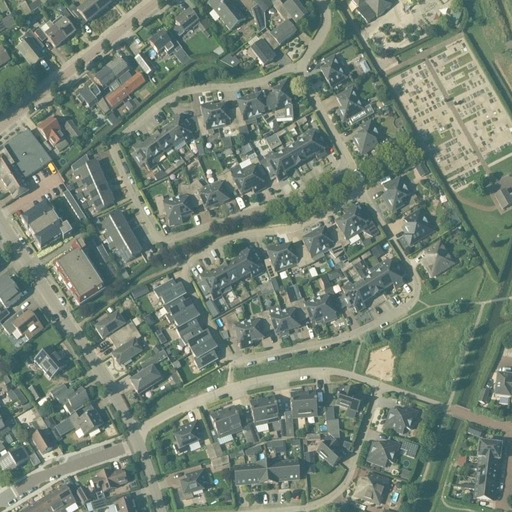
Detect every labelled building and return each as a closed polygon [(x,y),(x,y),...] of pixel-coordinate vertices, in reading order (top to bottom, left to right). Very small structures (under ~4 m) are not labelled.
[(45,0),(38,0),(28,7),(32,14),(39,9),(48,3),(45,0)] [(92,0),(89,3),(99,15),(111,5),(116,1),(115,0),(92,0)] [(229,32),(243,21),(244,20),(228,0),(214,0),(208,5),(229,32)] [(252,0),(257,7),(264,14),(272,8),(265,0),(252,0)] [(278,1),(272,6),(285,22),(290,17),(296,24),(306,16),(299,7),(300,7),(297,0),(293,0),(289,2),(290,4),(285,9),(278,1)] [(351,0),(359,9),(356,11),(368,24),(376,17),(378,19),(393,6),(387,0),(351,0)] [(26,18),(32,14),(28,7),(25,3),(20,6),(26,18)] [(87,24),(99,15),(89,3),(78,12),(73,5),(67,10),(82,28),(87,24)] [(264,14),(257,7),(251,11),(259,34),(265,30),(264,14)] [(61,17),(52,25),(65,42),(75,34),(71,29),(76,25),(65,11),(60,15),(61,17)] [(179,38),(192,27),(194,30),(198,26),(204,33),(210,28),(201,16),(196,20),(190,12),(175,24),(178,27),(174,31),(179,38)] [(10,17),(1,21),(6,31),(15,26),(10,17)] [(65,42),(52,25),(50,22),(45,26),(50,32),(45,36),(40,30),(34,34),(42,43),(46,39),(55,50),(65,42)] [(268,32),(263,36),(272,48),(277,44),(279,47),(295,34),(287,24),(272,36),(268,32)] [(44,48),(31,32),(30,31),(18,41),(23,47),(18,50),(32,68),(44,59),(39,52),(44,48)] [(158,55),(163,51),(168,57),(175,52),(176,54),(182,51),(172,39),(168,42),(162,34),(149,44),(158,55)] [(272,48),(263,36),(258,40),(256,38),(247,45),(252,51),(251,50),(247,54),(254,60),(256,58),(263,67),(273,59),(268,52),(272,48)] [(2,52),(0,53),(0,73),(3,78),(14,70),(2,52)] [(142,55),(134,61),(147,77),(155,71),(142,55)] [(239,64),(234,58),(232,60),(229,56),(221,62),(233,69),(239,64)] [(185,57),(179,62),(183,67),(189,61),(185,57)] [(321,71),(330,88),(347,79),(335,57),(323,63),(326,68),(321,71)] [(118,60),(106,69),(128,96),(145,83),(138,74),(123,86),(118,80),(128,72),(118,60)] [(112,109),(128,96),(106,69),(94,79),(103,92),(108,89),(113,95),(105,100),(112,109)] [(275,101),(270,103),(275,121),(285,120),(285,110),(292,107),(288,98),(292,96),(287,82),(278,85),(280,89),(272,92),(275,101)] [(96,105),(104,116),(109,112),(95,87),(89,92),(87,90),(79,97),(80,98),(77,100),(81,105),(84,102),(90,110),(96,105)] [(337,112),(343,123),(348,120),(352,127),(369,118),(353,89),(336,99),(342,109),(337,112)] [(261,96),(249,100),(255,119),(262,117),(268,126),(275,121),(270,103),(264,105),(261,96)] [(384,108),(391,104),(392,104),(387,96),(380,100),(384,108)] [(123,104),(130,112),(136,107),(132,102),(129,99),(123,104)] [(240,112),(234,114),(234,116),(238,129),(246,127),(256,124),(255,119),(249,100),(237,104),(239,109),(240,112)] [(207,132),(218,129),(213,105),(200,107),(204,121),(198,122),(201,138),(208,136),(207,132)] [(213,105),(218,129),(229,127),(230,131),(238,129),(234,114),(228,116),(226,107),(214,109),(213,105)] [(389,115),(388,114),(386,109),(385,109),(380,112),(384,117),(389,115)] [(177,117),(169,122),(185,145),(193,139),(189,133),(192,131),(194,134),(199,131),(196,118),(195,117),(187,123),(185,120),(181,123),(177,117)] [(65,139),(60,132),(61,131),(51,118),(37,128),(47,142),(48,140),(54,148),(55,147),(59,153),(68,146),(64,140),(65,139)] [(296,124),(298,128),(307,123),(305,119),(296,124)] [(74,140),(81,135),(70,121),(63,126),(74,140)] [(171,126),(162,133),(173,148),(182,141),(185,145),(169,122),(171,126)] [(352,139),(361,156),(378,147),(375,141),(380,139),(371,122),(360,128),(363,134),(352,139)] [(303,136),(317,160),(326,156),(322,149),(326,147),(319,135),(315,138),(312,131),(303,136)] [(51,163),(29,133),(0,151),(0,162),(4,169),(10,165),(12,167),(13,166),(14,168),(13,169),(22,182),(23,181),(24,180),(32,175),(51,163)] [(162,133),(152,140),(163,155),(173,148),(162,133)] [(305,140),(295,146),(305,162),(315,157),(317,161),(317,160),(303,136),(305,140)] [(140,143),(156,166),(157,166),(154,162),(163,155),(152,140),(143,147),(140,143)] [(46,154),(51,151),(45,143),(40,146),(46,154)] [(149,171),(156,166),(140,143),(132,149),(136,155),(133,158),(140,168),(144,166),(149,171)] [(82,152),(86,149),(82,144),(78,147),(82,152)] [(295,146),(285,152),(294,168),(305,162),(295,146)] [(273,154),(272,154),(286,178),(287,178),(284,174),(294,168),(285,152),(275,158),(273,154)] [(278,183),(286,178),(272,154),(264,159),(268,165),(263,168),(270,179),(274,177),(278,183)] [(242,172),(254,195),(265,189),(258,176),(264,173),(256,160),(250,163),(252,167),(242,172)] [(0,174),(12,167),(10,165),(4,169),(0,162),(0,174)] [(83,181),(100,173),(95,163),(85,167),(85,168),(78,171),(73,173),(75,178),(81,176),(83,181)] [(29,190),(23,181),(22,182),(13,169),(14,168),(13,166),(12,167),(0,174),(0,178),(14,200),(29,190)] [(165,178),(163,175),(161,172),(153,178),(156,182),(165,178)] [(230,174),(224,177),(231,191),(236,188),(241,196),(251,191),(253,195),(254,195),(242,172),(232,177),(230,174)] [(85,186),(87,191),(104,184),(100,173),(83,181),(78,183),(80,188),(85,186)] [(231,191),(224,177),(218,179),(220,183),(209,188),(217,207),(228,202),(225,193),(231,191)] [(392,213),(403,206),(400,201),(410,195),(400,179),(384,189),(387,194),(382,197),(392,213)] [(196,182),(189,188),(196,205),(202,203),(205,211),(217,207),(209,188),(203,190),(196,182)] [(104,184),(87,191),(82,193),(84,198),(89,196),(92,201),(109,194),(104,184)] [(180,198),(174,199),(181,224),(182,224),(180,219),(192,216),(189,207),(196,205),(189,188),(185,188),(181,188),(180,198)] [(109,194),(92,201),(86,204),(89,208),(94,206),(97,213),(107,209),(106,207),(113,204),(109,194)] [(511,205),(511,203),(509,197),(498,203),(502,210),(511,205)] [(169,227),(181,224),(174,199),(163,203),(162,198),(155,200),(160,216),(166,214),(169,227)] [(46,204),(21,221),(24,227),(27,225),(29,229),(27,231),(28,232),(31,229),(34,233),(31,235),(34,240),(34,241),(34,242),(37,240),(39,244),(37,246),(41,252),(61,239),(63,241),(72,236),(66,227),(62,230),(46,204)] [(343,214),(345,218),(357,236),(362,232),(363,234),(372,239),(378,235),(364,212),(358,215),(354,207),(343,214)] [(402,229),(412,246),(428,236),(425,231),(430,227),(420,211),(406,220),(409,225),(402,229)] [(105,228),(108,233),(124,224),(118,214),(109,219),(109,220),(102,224),(97,227),(100,231),(105,228)] [(340,232),(334,236),(343,252),(344,252),(342,249),(349,245),(347,242),(357,236),(345,218),(343,214),(345,218),(335,225),(340,232)] [(124,224),(108,233),(103,236),(105,241),(110,238),(113,243),(129,234),(124,224)] [(324,230),(313,236),(322,254),(328,251),(335,259),(343,252),(334,236),(329,239),(324,230)] [(116,248),(119,253),(135,243),(129,234),(113,243),(108,246),(111,250),(116,248)] [(306,250),(300,253),(306,267),(314,264),(314,263),(324,258),(322,254),(313,236),(302,241),(306,250)] [(135,243),(119,253),(114,255),(116,260),(121,257),(125,264),(135,259),(134,257),(141,253),(135,243)] [(85,253),(80,244),(71,250),(73,253),(52,266),(56,272),(59,270),(61,274),(58,276),(60,277),(62,276),(65,279),(62,281),(69,292),(72,290),(74,294),(71,296),(73,297),(75,296),(78,300),(75,301),(79,307),(104,291),(81,256),(85,253)] [(422,262),(432,278),(448,268),(445,263),(450,260),(440,244),(429,251),(432,256),(422,262)] [(275,274),(286,270),(277,246),(266,250),(271,263),(265,266),(270,280),(277,278),(275,274)] [(278,246),(277,246),(286,270),(297,266),(299,270),(306,267),(300,253),(294,255),(291,246),(279,250),(278,246)] [(378,246),(370,251),(376,259),(384,254),(378,246)] [(247,250),(238,255),(252,279),(260,275),(258,270),(262,268),(255,254),(250,257),(247,250)] [(241,259),(230,265),(240,281),(249,275),(252,279),(238,255),(241,259)] [(388,261),(380,266),(395,290),(403,285),(399,279),(403,276),(396,265),(392,267),(388,261)] [(343,274),(353,268),(351,264),(349,266),(345,268),(340,271),(343,274)] [(230,265),(220,271),(229,287),(240,281),(230,265)] [(382,270),(372,277),(382,292),(392,286),(395,290),(380,266),(382,270)] [(208,273),(207,273),(221,297),(219,293),(229,287),(220,271),(210,277),(208,273)] [(213,302),(221,297),(207,273),(199,277),(203,284),(199,286),(206,300),(210,297),(213,302)] [(372,277),(362,283),(372,298),(382,292),(372,277)] [(0,299),(12,290),(14,289),(6,279),(0,284),(0,299)] [(162,308),(163,308),(185,296),(182,290),(178,292),(172,282),(154,292),(158,301),(161,299),(165,306),(162,308)] [(350,285),(364,309),(365,309),(362,305),(372,298),(362,283),(352,289),(350,285)] [(356,314),(364,309),(350,285),(341,290),(345,296),(341,299),(348,310),(352,308),(356,314)] [(292,288),(296,299),(301,298),(297,287),(292,288)] [(252,297),(260,292),(257,288),(250,293),(252,297)] [(324,323),(324,324),(336,319),(331,306),(336,304),(330,289),(324,292),(325,296),(315,300),(324,323)] [(12,290),(0,299),(0,315),(6,311),(20,299),(12,290)] [(241,303),(249,298),(247,294),(239,299),(241,303)] [(185,296),(163,308),(172,324),(174,322),(194,311),(191,306),(187,308),(181,298),(185,296)] [(231,309),(239,304),(237,300),(229,305),(231,309)] [(315,300),(304,305),(302,301),(296,303),(302,318),(308,316),(311,324),(315,323),(316,326),(323,323),(324,323),(315,300)] [(204,305),(208,312),(215,309),(211,302),(204,305)] [(291,309),(281,313),(287,333),(287,332),(299,329),(296,320),(302,318),(296,303),(290,305),(291,309)] [(194,311),(174,322),(178,330),(176,331),(180,339),(199,329),(193,319),(197,317),(194,311)] [(9,337),(16,331),(21,337),(24,334),(28,340),(41,329),(28,313),(24,316),(20,312),(1,327),(9,337)] [(287,333),(281,313),(269,316),(268,312),(262,314),(267,329),(272,328),(275,336),(279,335),(280,338),(288,335),(287,332),(287,333)] [(256,320),(246,323),(252,348),(251,343),(263,340),(261,331),(267,329),(262,314),(255,316),(256,320)] [(108,337),(112,345),(135,330),(130,321),(123,325),(117,315),(95,329),(102,340),(108,337)] [(240,351),(252,348),(246,323),(240,324),(234,315),(227,320),(226,320),(231,339),(237,337),(240,351)] [(204,339),(199,329),(180,339),(185,348),(188,346),(192,354),(211,342),(208,337),(204,339)] [(141,338),(135,330),(112,345),(117,352),(112,356),(119,367),(141,353),(134,343),(141,338)] [(211,342),(192,354),(196,361),(194,363),(199,371),(217,361),(211,350),(215,348),(211,342)] [(161,350),(157,346),(152,351),(156,355),(161,350)] [(34,360),(50,379),(66,366),(49,347),(34,360)] [(143,364),(141,365),(144,371),(129,380),(138,395),(156,383),(161,381),(152,366),(167,357),(164,351),(143,364)] [(9,368),(16,363),(13,358),(5,364),(9,368)] [(172,366),(175,371),(180,368),(177,362),(172,366)] [(176,386),(181,383),(176,375),(171,378),(176,386)] [(6,377),(1,380),(5,386),(10,384),(6,377)] [(495,398),(509,400),(511,379),(497,377),(495,398)] [(53,400),(55,399),(67,392),(63,385),(49,393),(53,400)] [(28,388),(33,401),(40,398),(35,386),(28,388)] [(345,410),(346,409),(357,413),(361,400),(351,397),(352,391),(340,387),(337,393),(340,394),(336,405),(340,407),(340,408),(345,410)] [(11,403),(17,399),(23,396),(18,389),(12,393),(15,395),(9,399),(11,403)] [(68,391),(67,392),(55,399),(61,408),(64,406),(70,416),(83,408),(81,405),(88,400),(82,390),(71,397),(68,391)] [(478,403),(484,405),(489,393),(483,391),(478,403)] [(303,396),(304,418),(317,417),(315,393),(307,394),(307,396),(303,396)] [(292,419),(304,418),(303,396),(298,396),(298,395),(290,395),(292,419)] [(27,402),(23,396),(17,399),(22,405),(27,402)] [(262,403),(267,424),(279,422),(274,398),(266,400),(267,402),(262,403)] [(255,427),(267,424),(262,403),(257,404),(257,402),(249,403),(255,427)] [(222,415),(230,435),(242,431),(233,408),(226,411),(227,413),(222,415)] [(402,435),(404,430),(410,432),(416,414),(404,409),(402,415),(390,411),(384,429),(402,435)] [(69,419),(72,425),(76,423),(84,436),(97,428),(102,426),(102,425),(94,412),(85,417),(82,411),(69,419)] [(219,440),(230,435),(222,415),(218,416),(217,415),(210,417),(219,440)] [(46,438),(51,435),(49,433),(41,419),(30,426),(36,435),(31,438),(42,455),(52,449),(46,438)] [(1,421),(0,421),(0,436),(0,437),(10,431),(7,426),(4,428),(2,425),(3,425),(1,421)] [(326,421),(327,433),(329,434),(340,446),(338,421),(326,421)] [(202,434),(197,422),(183,428),(185,434),(175,437),(178,443),(174,445),(178,455),(188,451),(186,447),(198,442),(196,437),(202,434)] [(482,433),(469,428),(467,434),(480,439),(482,433)] [(16,429),(11,432),(15,438),(20,435),(16,429)] [(255,430),(249,432),(255,446),(260,443),(255,430)] [(249,448),(255,446),(249,432),(243,434),(249,448)] [(324,459),(333,468),(342,458),(333,451),(338,446),(328,437),(323,442),(325,443),(316,452),(320,455),(319,456),(323,460),(324,459)] [(385,468),(387,463),(392,465),(399,447),(386,442),(384,448),(373,444),(367,462),(385,468)] [(0,463),(7,475),(17,469),(16,468),(30,460),(22,447),(4,457),(1,453),(5,451),(1,444),(0,443),(0,463)] [(479,444),(478,459),(499,461),(501,447),(479,444)] [(217,459),(223,457),(218,445),(213,447),(217,459)] [(405,457),(414,460),(418,448),(409,445),(407,453),(405,457)] [(213,447),(206,449),(211,462),(217,459),(213,447)] [(261,447),(253,450),(255,456),(263,453),(261,447)] [(247,458),(255,456),(253,450),(245,453),(247,458)] [(237,453),(229,456),(231,461),(239,458),(237,453)] [(305,468),(314,468),(312,454),(304,455),(305,468)] [(230,465),(229,457),(211,462),(213,470),(230,465)] [(499,461),(478,459),(479,459),(478,467),(478,469),(496,471),(497,461),(499,462),(499,461)] [(286,464),(287,482),(299,481),(297,463),(286,464)] [(256,465),(256,466),(258,485),(258,486),(267,485),(265,464),(256,465)] [(274,464),(265,464),(267,485),(276,484),(276,483),(275,465),(274,464)] [(286,464),(275,465),(276,483),(287,482),(286,464)] [(256,466),(245,467),(247,486),(258,485),(256,466)] [(478,469),(478,467),(471,466),(470,470),(478,471),(477,479),(495,481),(496,471),(478,469)] [(236,487),(247,486),(245,467),(234,468),(236,487)] [(95,495),(102,493),(103,494),(116,490),(115,488),(127,484),(122,471),(111,475),(110,472),(97,477),(97,479),(90,481),(95,495)] [(180,498),(181,502),(185,501),(192,499),(191,495),(203,491),(201,486),(207,484),(203,471),(189,476),(190,481),(181,484),(182,490),(178,491),(180,498)] [(373,503),(375,498),(380,500),(387,482),(374,478),(372,483),(361,479),(355,497),(373,503)] [(477,479),(476,487),(475,489),(493,492),(495,481),(477,479)] [(475,489),(476,487),(468,486),(468,490),(475,491),(474,500),(492,502),(493,492),(475,489)] [(65,487),(55,493),(65,510),(75,504),(65,487)] [(82,505),(91,500),(84,488),(75,493),(82,505)] [(55,493),(44,500),(51,511),(65,511),(65,510),(55,493)] [(109,511),(133,511),(136,511),(133,500),(121,504),(120,498),(107,502),(104,501),(91,505),(93,511),(108,507),(109,511)] [(51,511),(44,500),(34,506),(37,511),(51,511)]
